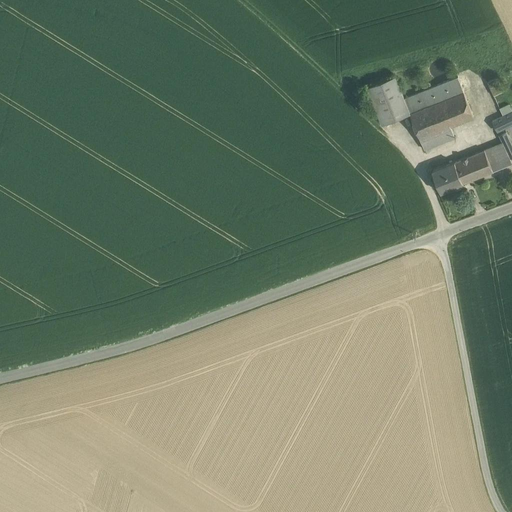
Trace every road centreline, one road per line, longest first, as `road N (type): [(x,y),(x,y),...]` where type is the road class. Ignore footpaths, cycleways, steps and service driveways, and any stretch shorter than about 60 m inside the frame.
road 1 (tertiary): [(0,377),(142,342),(511,207)]
road 2 (track): [(244,0),(407,154),(432,191),(443,231)]
road 3 (track): [(498,511),(443,231)]
